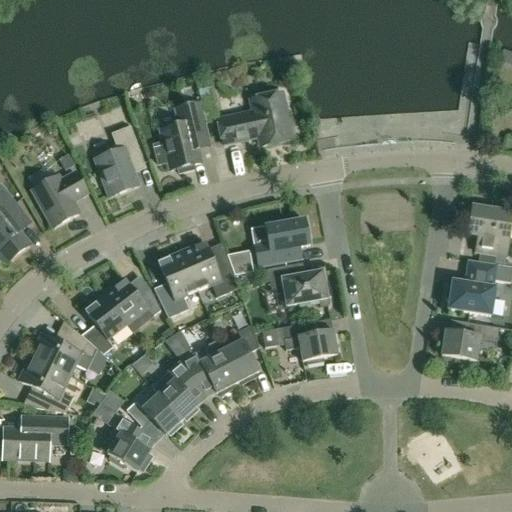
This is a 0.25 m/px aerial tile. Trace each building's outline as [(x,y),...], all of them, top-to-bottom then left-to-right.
[(258,141),(260,147),(260,148),(292,141),(282,95),(250,102),(253,114),(218,122),(224,149),(258,141)] [(201,165),(198,152),(211,149),(201,105),(175,111),(179,127),(160,132),(163,145),(153,147),(158,167),(168,165),(170,173),(177,171),(179,176),(195,172),(194,167),(201,165)] [(107,157),(95,162),(110,199),(138,188),(132,173),(142,169),(128,132),(109,139),(113,151),(109,152),(105,154),(107,157)] [(32,193),(53,230),(79,215),(72,204),(87,196),(75,175),(61,183),(58,178),(32,193)] [(0,257),(6,265),(29,247),(18,234),(29,225),(0,190),(0,257)] [(511,215),(472,209),(468,236),(478,238),(476,254),(506,259),(511,218),(511,215)] [(254,246),(258,270),(301,262),(299,250),(309,249),(304,221),(265,229),(268,243),(254,246)] [(205,246),(181,255),(197,293),(211,287),(217,300),(238,291),(229,266),(215,271),(205,246)] [(197,293),(181,255),(158,265),(169,291),(156,296),(168,321),(189,312),(183,299),(197,293)] [(511,275),(511,269),(483,265),(463,262),(460,285),(452,284),(452,290),(447,293),(445,297),(446,303),(449,306),(448,312),(490,318),(495,284),(510,286),(511,275)] [(297,267),(268,272),(272,293),(284,291),(287,308),(327,301),(322,274),(299,278),(297,267)] [(103,296),(126,326),(146,311),(152,319),(160,313),(150,291),(140,299),(136,298),(123,281),(103,296)] [(126,326),(103,296),(84,312),(96,328),(95,331),(85,341),(97,352),(103,358),(113,350),(107,341),(126,326)] [(310,325),(282,330),(262,334),(265,350),(285,347),(286,353),(300,350),(302,364),(306,364),(307,367),(323,364),(323,361),(337,358),(332,333),(312,337),(310,325)] [(500,331),(467,325),(465,337),(445,334),(441,358),(455,361),(455,364),(471,367),(472,363),(476,364),(478,349),(496,353),(500,331)] [(220,354),(237,385),(240,384),(242,387),(256,379),(255,376),(258,374),(249,356),(259,350),(251,328),(234,336),(239,344),(220,354)] [(37,353),(33,361),(70,379),(76,367),(87,373),(97,352),(85,341),(84,342),(74,332),(66,349),(41,336),(34,351),(37,353)] [(196,356),(181,364),(180,364),(194,384),(203,396),(206,401),(219,394),(221,398),(236,390),(234,387),(237,385),(220,354),(214,344),(203,350),(196,356)] [(62,394),(70,379),(33,361),(29,369),(25,368),(18,383),(43,395),(36,410),(65,416),(73,400),(62,394)] [(158,397),(182,423),(184,420),(187,423),(198,413),(196,410),(198,408),(194,404),(203,396),(194,384),(180,364),(168,375),(152,390),(158,397)] [(182,423),(158,397),(142,411),(136,404),(126,413),(142,431),(151,422),(165,438),(167,436),(170,438),(182,427),(180,425),(182,423)] [(112,430),(99,451),(107,456),(110,458),(109,462),(123,470),(125,467),(137,475),(150,453),(133,443),(139,432),(120,417),(112,430)] [(66,446),(67,422),(22,420),(22,433),(4,432),(3,461),(47,463),(48,445),(66,446)]
